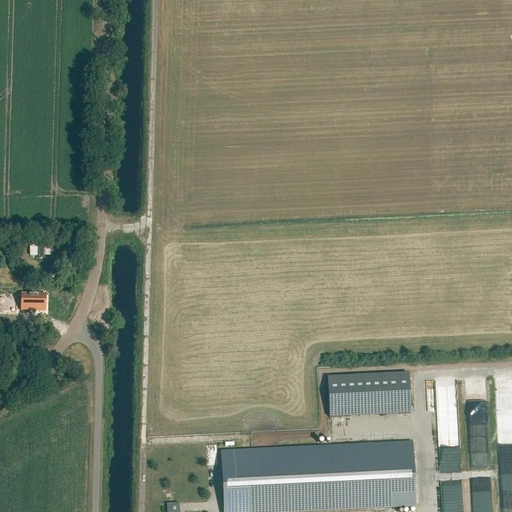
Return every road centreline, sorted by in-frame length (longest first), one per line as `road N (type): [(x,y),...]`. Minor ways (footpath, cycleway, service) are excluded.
road 1 (unclassified): [(77,325),(99,248),(107,0)]
road 2 (unclassified): [(95,511),(98,354),(77,325)]
